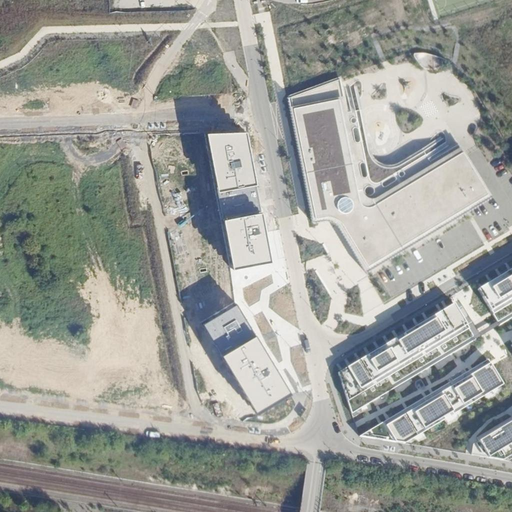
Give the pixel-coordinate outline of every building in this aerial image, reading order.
[(421,53),(414,53),(414,56),(416,60),(419,64),(423,67),(426,68),(431,69),(435,69),(439,67),(444,65),(446,63),(447,61),(443,59),(438,57),(434,56),(428,54),(421,53)] [(178,64),(179,101),(236,100),(228,62),(178,64)] [(79,66),(80,104),(158,102),(156,64),(79,66)] [(156,64),(158,102),(179,101),(178,64),(156,64)] [(339,80),(287,98),(311,223),(319,222),(323,221),(327,221),(330,222),(334,225),(337,227),(339,230),(344,238),(364,271),(365,273),(491,197),(489,193),(466,155),(459,143),(429,160),(396,180),(385,186),(373,193),(371,195),(359,202),(355,196),(362,192),(346,112),(339,80)] [(362,110),(346,112),(362,192),(355,196),(359,202),(371,195),(369,195),(367,194),(365,193),(365,190),(366,188),(369,186),(371,186),(374,188),(374,191),(373,193),(385,186),(383,186),(383,184),(383,183),(392,177),(394,177),(395,177),(396,178),(396,180),(429,160),(423,148),(395,164),(388,165),(381,162),(377,160),(372,155),(369,147),(362,110)] [(204,131),(219,193),(255,186),(244,130),(204,131)] [(115,166),(114,136),(81,137),(82,167),(115,166)] [(81,137),(14,140),(15,170),(82,167),(81,137)] [(14,140),(0,140),(0,170),(15,170),(14,140)] [(255,186),(219,193),(225,221),(261,214),(255,186)] [(132,208),(75,209),(75,239),(133,238),(132,208)] [(0,209),(0,239),(24,239),(24,209),(0,209)] [(75,209),(48,209),(49,239),(75,239),(75,209)] [(225,221),(230,269),(270,262),(261,214),(225,221)] [(511,268),(493,279),(511,311),(511,268)] [(0,307),(23,307),(23,277),(0,277),(0,307)] [(60,307),(60,277),(23,277),(23,307),(60,307)] [(69,277),(60,277),(60,307),(68,307),(120,313),(123,283),(69,277)] [(511,315),(511,311),(493,279),(468,295),(487,330),(511,315)] [(160,288),(123,283),(120,313),(156,318),(160,288)] [(221,358),(256,337),(239,308),(235,302),(200,323),(221,358)] [(469,343),(449,306),(417,325),(437,363),(469,343)] [(371,353),(391,390),(437,363),(417,325),(412,328),(371,353)] [(254,413),(289,392),(256,337),(221,358),(254,413)] [(31,382),(35,352),(6,348),(1,378),(31,382)] [(350,414),(391,390),(371,353),(339,373),(343,389),(350,414)] [(108,362),(55,355),(52,384),(104,391),(108,362)] [(488,360),(444,387),(458,411),(503,385),(488,360)] [(152,367),(108,362),(104,391),(148,397),(152,367)] [(189,372),(152,367),(148,397),(185,402),(189,372)] [(444,387),(412,406),(426,430),(458,411),(444,387)] [(412,406),(370,430),(358,437),(401,446),(426,430),(412,406)] [(511,431),(508,424),(468,449),(467,456),(504,462),(511,456),(511,431)]
